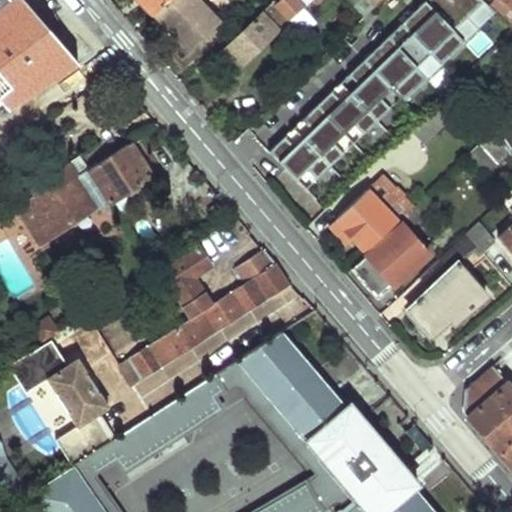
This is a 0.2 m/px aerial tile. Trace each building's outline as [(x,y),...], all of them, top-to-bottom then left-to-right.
[(76,66),(21,0),(13,0),(9,3),(6,0),(0,0),(0,113),(8,123),(76,66)] [(169,0),(143,0),(156,13),(169,0)] [(222,22),(200,1),(200,0),(169,0),(156,13),(192,52),(222,22)] [(273,0),(224,47),(242,67),(312,0),(279,0),(277,2),(274,0),(273,0)] [(423,0),(269,147),(305,185),(400,95),(403,98),(427,76),(416,64),(429,51),(440,63),(464,40),(453,29),(483,0),(423,0)] [(350,0),(365,15),(375,5),(370,0),(350,0)] [(511,6),(510,9),(499,0),(493,0),(490,4),(511,23),(511,6)] [(511,0),(499,0),(510,9),(511,6),(511,0)] [(456,116),(444,104),(413,133),(426,145),(456,116)] [(511,115),(468,157),(485,175),(511,150),(511,115)] [(439,152),(454,159),(462,143),(447,136),(439,152)] [(153,175),(130,142),(92,168),(106,190),(114,202),(153,175)] [(39,195),(28,202),(32,208),(92,168),(83,155),(34,188),(39,195)] [(92,199),(106,190),(92,168),(32,208),(29,209),(47,238),(59,229),(61,231),(97,207),(92,199)] [(370,187),(339,215),(370,249),(399,221),(370,187)] [(410,228),(426,212),(417,204),(399,221),(370,249),(351,268),(380,298),(430,249),(410,228)] [(47,238),(29,209),(23,214),(42,241),(47,238)] [(483,251),(495,239),(478,219),(466,230),(483,251)] [(511,224),(499,235),(511,250),(511,224)] [(475,248),(480,253),(483,251),(466,230),(420,274),(431,289),(410,308),(436,336),(486,290),(459,261),(475,248)] [(196,313),(216,301),(198,272),(214,261),(203,245),(168,268),(196,313)] [(276,258),(266,247),(241,265),(250,279),(278,260),(276,258)] [(196,313),(120,363),(132,383),(293,278),(278,260),(250,279),(216,301),(196,313)] [(42,344),(61,332),(50,314),(31,326),(42,344)] [(99,325),(78,331),(84,355),(105,349),(99,325)] [(282,328),(214,372),(225,387),(241,378),(320,472),(307,482),(315,495),(336,481),(385,441),(352,401),(347,405),(282,328)] [(79,356),(67,364),(51,339),(9,366),(26,393),(47,380),(76,426),(55,440),(71,465),(99,447),(114,438),(99,415),(111,407),(79,356)] [(511,382),(496,365),(467,390),(467,414),(492,442),(511,466),(511,382)] [(99,447),(109,463),(225,387),(214,372),(114,438),(99,447)] [(315,495),(287,511),(321,511),(343,499),(353,511),(434,511),(413,487),(419,481),(385,441),(336,481),(315,495)] [(0,505),(2,509),(29,492),(0,445),(0,505)] [(46,511),(121,511),(95,473),(109,463),(99,447),(71,465),(32,490),(46,511)] [(287,511),(315,495),(307,482),(259,511),(287,511)]
